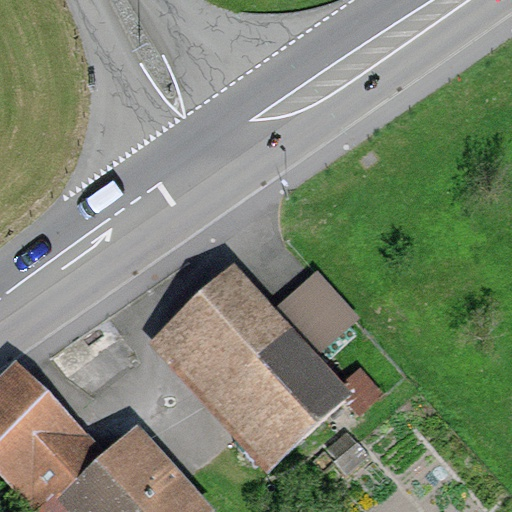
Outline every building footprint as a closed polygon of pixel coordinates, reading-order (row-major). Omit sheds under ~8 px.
[(355,322),(315,278),(270,318),(310,362),(355,322)] [(278,448),(337,394),(236,282),(177,336),(278,448)] [(357,376),(337,394),(358,416),(377,399),(357,376)] [(0,476),(32,511),(44,511),(55,502),(93,468),(13,383),(0,395),(0,476)] [(199,511),(140,445),(103,479),(132,511),(199,511)] [(64,511),(132,511),(103,479),(93,468),(55,502),(44,511),(63,511),(64,511)]
